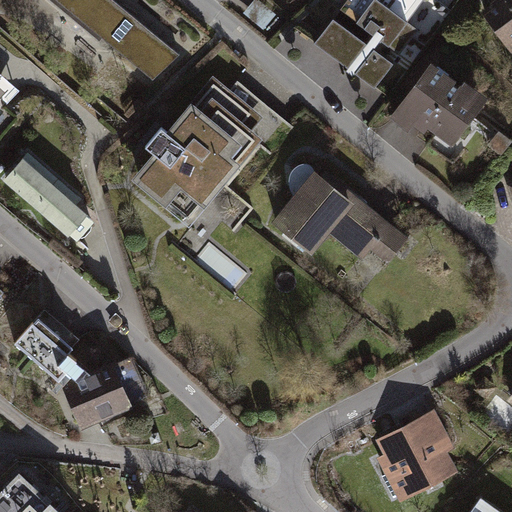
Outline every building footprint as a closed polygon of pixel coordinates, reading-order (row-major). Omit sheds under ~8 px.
[(186,52),(122,0),(55,0),(159,84),(186,52)] [(433,0),(351,0),(321,42),(375,81),(433,0)] [(511,47),(511,0),(495,0),(480,11),(508,50),(511,47)] [(488,97),(432,58),(389,118),(408,132),(413,126),(426,134),(428,130),(452,145),(488,97)] [(0,97),(13,83),(0,70),(0,97)] [(279,124),(222,74),(140,168),(197,218),(279,124)] [(87,198),(28,148),(3,179),(76,240),(94,220),(87,214),(89,212),(81,205),(87,198)] [(411,235),(326,163),(279,218),(315,248),(331,230),(380,272),(411,235)] [(41,318),(20,340),(60,378),(83,357),(41,318)] [(114,361),(63,383),(84,428),(134,406),(114,361)] [(456,446),(435,409),(374,440),(404,498),(457,470),(448,449),(456,446)] [(0,494),(0,511),(67,511),(24,470),(0,494)] [(503,511),(475,492),(461,511),(503,511)]
